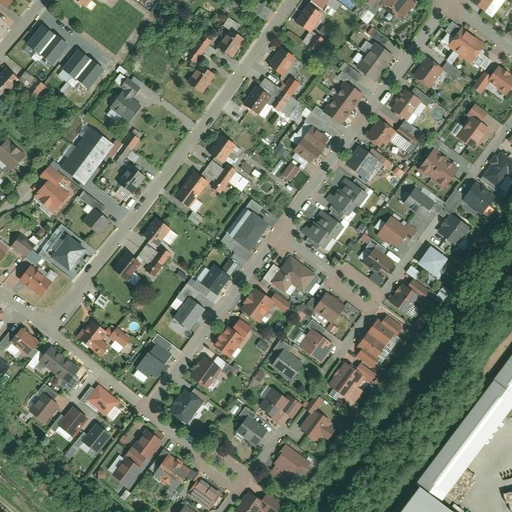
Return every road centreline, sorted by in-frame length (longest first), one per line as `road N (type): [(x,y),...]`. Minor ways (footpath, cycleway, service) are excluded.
road 1 (residential): [(283,0),(46,322)]
road 2 (residential): [(277,228),(442,0)]
road 3 (residential): [(147,405),(277,228)]
road 4 (residential): [(46,322),(147,405)]
